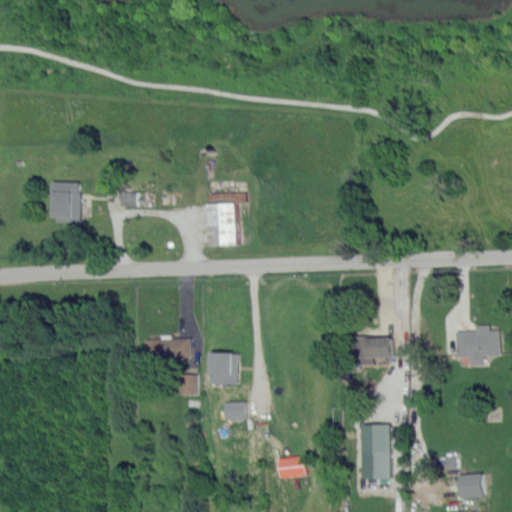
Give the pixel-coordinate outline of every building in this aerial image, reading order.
[(84,192),(85,221),(60,221),(60,216),(58,216),(58,192),(56,192),(56,181),(82,181),(82,192),(84,192)] [(211,193),(212,245),(241,244),(240,202),(249,202),(249,192),(211,193)] [(140,205),(140,195),(125,195),(125,205),(140,205)] [(472,364),(472,355),(459,356),(458,330),(478,330),(478,325),(492,324),(492,329),(501,329),(502,354),(485,354),(485,364),(472,364)] [(173,363),(162,363),(162,357),(147,357),(147,339),(161,338),(161,334),(174,334),(174,338),(191,338),(191,357),(173,357),(173,363)] [(354,363),(353,336),(373,335),(373,337),(394,336),(395,355),(374,356),(375,363),(354,363)] [(233,383),(211,383),(212,351),(239,352),(238,383),(233,383)] [(199,394),(199,374),(181,374),(182,394),(199,394)] [(248,401),(226,402),(227,419),(249,418),(248,401)] [(365,478),(393,478),(392,423),(364,424),(365,478)] [(281,458),(283,477),(310,474),(307,455),(281,458)] [(486,496),(485,473),(462,474),(463,497),(486,496)]
